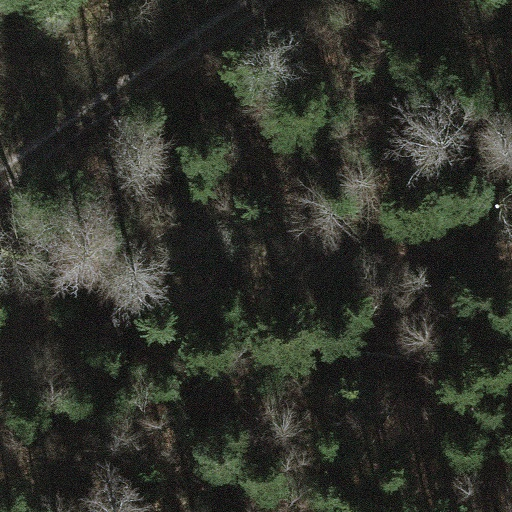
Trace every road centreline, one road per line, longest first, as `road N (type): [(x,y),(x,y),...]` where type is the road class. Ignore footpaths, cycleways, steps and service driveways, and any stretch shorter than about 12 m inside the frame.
road 1 (track): [(0,346),(178,285),(300,255),(511,244)]
road 2 (track): [(0,170),(269,0)]
